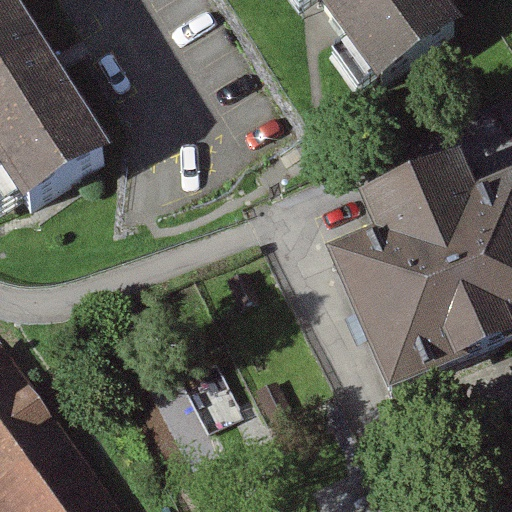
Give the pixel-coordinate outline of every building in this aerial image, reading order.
[(316,0),(333,23),(384,90),(455,37),(427,0),(316,0)] [(55,90),(5,13),(0,16),(0,164),(32,214),(105,167),(55,90)] [(373,227),(329,245),(388,386),(511,334),(511,175),(476,190),(460,150),(358,192),(373,227)] [(0,511),(119,511),(0,346),(0,511)] [(276,383),(256,393),(271,424),(291,414),(276,383)]
